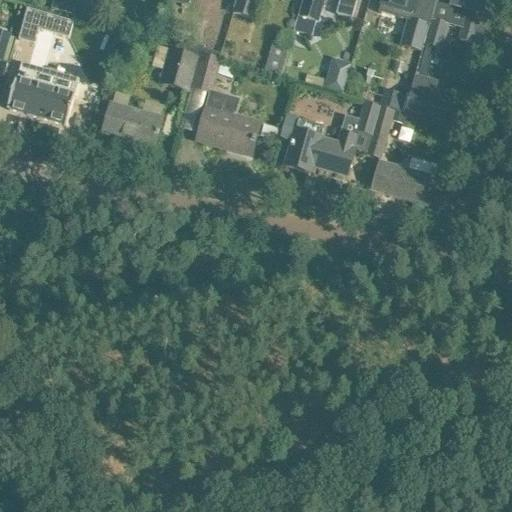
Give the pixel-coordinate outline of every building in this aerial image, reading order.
[(74,14),(78,0),(55,0),(53,7),(74,14)] [(236,0),(233,14),(254,20),(259,0),(236,0)] [(319,15),(323,0),(305,0),(296,34),(311,39),(315,25),(318,14),(319,15)] [(352,19),(356,4),(357,0),(339,0),(336,14),(352,19)] [(417,61),(419,51),(421,52),(423,45),(431,19),(430,19),(435,3),(435,0),(398,0),(395,13),(410,18),(410,20),(409,20),(401,46),(399,45),(397,52),(411,56),(410,60),(417,61)] [(450,10),(446,24),(448,25),(448,26),(462,30),(458,41),(473,45),(476,34),(476,32),(481,15),(482,15),(486,0),(452,0),(453,1),(452,3),(451,7),(450,10)] [(27,11),(18,41),(34,46),(38,31),(69,40),(73,24),(27,11)] [(435,48),(441,50),(448,25),(431,19),(423,45),(426,46),(435,48)] [(0,64),(4,65),(12,36),(0,32),(0,64)] [(476,34),(473,45),(483,48),(486,35),(476,32),(476,34)] [(289,49),(272,44),(263,75),(280,80),(289,49)] [(426,46),(419,73),(428,75),(435,48),(426,46)] [(169,49),(159,86),(189,94),(199,58),(169,49)] [(206,94),(210,95),(211,93),(221,60),(200,54),(199,58),(189,94),(179,129),(195,133),(206,94)] [(346,92),(354,64),(335,59),(326,86),(346,92)] [(16,82),(13,91),(8,110),(49,122),(57,93),(32,86),(36,70),(21,65),(17,82),(16,82)] [(457,103),(411,89),(408,97),(404,114),(417,118),(417,119),(450,128),(457,103)] [(404,114),(408,97),(385,90),(379,107),(395,112),(404,114)] [(239,101),(211,93),(210,95),(199,134),(197,142),(228,150),(228,147),(230,146),(235,147),(235,149),(252,154),(256,137),(260,125),(235,118),(239,101)] [(379,107),(363,103),(356,132),(371,136),(379,107)] [(110,113),(104,132),(138,142),(137,147),(152,151),(156,138),(157,138),(158,135),(157,134),(159,129),(161,121),(128,112),(112,107),(110,113)] [(395,112),(379,107),(371,136),(366,155),(382,159),(392,124),(402,127),(402,128),(413,132),(417,119),(417,118),(404,114),(395,112)] [(287,114),(280,140),(291,143),(298,117),(287,114)] [(320,164),(319,166),(319,169),(346,177),(358,137),(340,132),(336,145),(320,140),(323,128),(298,121),(285,167),(310,174),(313,162),(320,164)] [(408,172),(379,164),(371,192),(427,208),(435,180),(438,168),(411,161),(408,172)]
